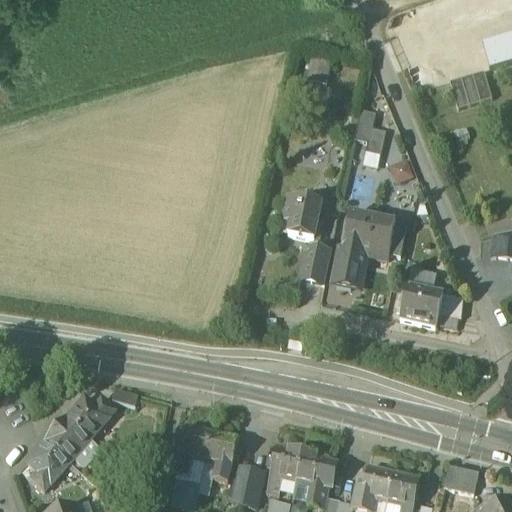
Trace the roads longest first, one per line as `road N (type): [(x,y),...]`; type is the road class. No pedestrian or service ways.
road 1 (secondary): [(511,450),(293,394),(0,342)]
road 2 (unclassified): [(511,377),(353,0)]
